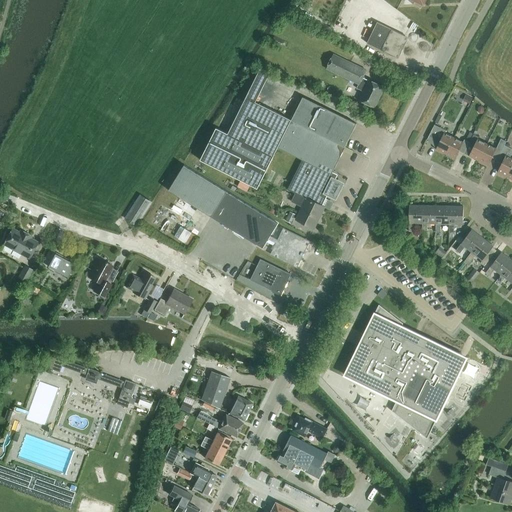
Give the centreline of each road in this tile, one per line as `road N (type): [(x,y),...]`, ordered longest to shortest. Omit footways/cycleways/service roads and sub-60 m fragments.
road 1 (residential): [(218,288),(131,244),(0,196)]
road 2 (tertiary): [(303,339),(397,152)]
road 3 (tertiary): [(397,152),(475,0)]
road 4 (residential): [(108,361),(169,382),(218,288)]
road 5 (tertiary): [(236,472),(303,339)]
